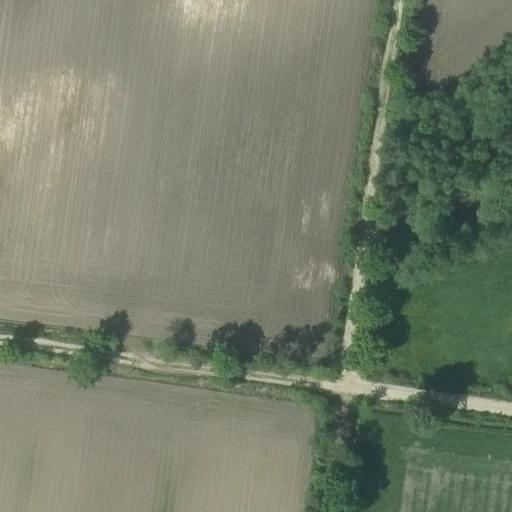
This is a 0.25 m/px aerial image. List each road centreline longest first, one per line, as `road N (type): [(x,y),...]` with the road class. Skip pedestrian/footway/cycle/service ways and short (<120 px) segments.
road 1 (track): [(390,0),(337,387)]
road 2 (track): [(337,387),(0,343)]
road 3 (track): [(511,411),(337,387)]
